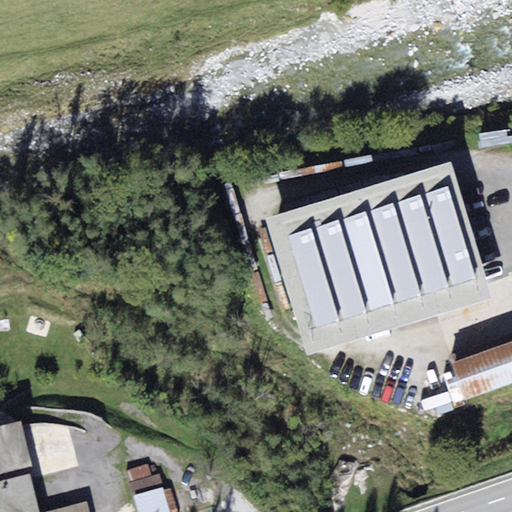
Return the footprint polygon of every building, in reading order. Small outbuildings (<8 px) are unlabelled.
[(450,164),(264,219),(305,357),(491,301),(450,164)] [(511,383),(511,334),(448,357),(453,371),(463,400),(511,383)] [(454,404),(463,400),(453,371),(443,375),(454,404)] [(0,483),(30,476),(31,479),(36,477),(23,427),(21,422),(0,427),(0,483)] [(41,423),(23,427),(36,477),(79,467),(69,426),(41,423)] [(125,472),(129,485),(151,477),(147,465),(125,472)] [(129,485),(133,497),(162,488),(158,475),(151,477),(129,485)] [(0,511),(39,511),(31,479),(30,476),(0,483),(0,511)] [(169,511),(163,491),(162,488),(133,497),(137,511),(169,511)] [(163,491),(169,511),(179,511),(172,488),(163,491)] [(90,511),(88,502),(49,511),(90,511)]
